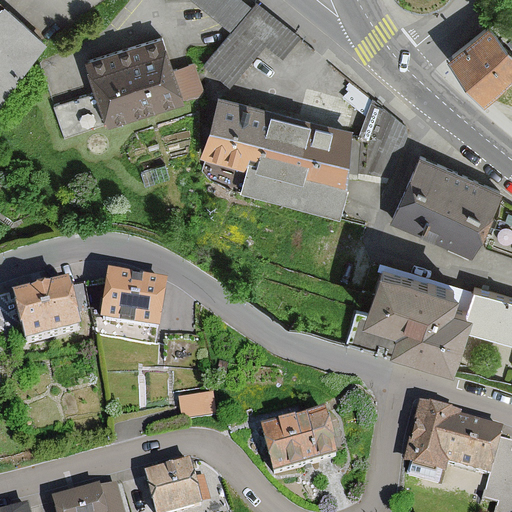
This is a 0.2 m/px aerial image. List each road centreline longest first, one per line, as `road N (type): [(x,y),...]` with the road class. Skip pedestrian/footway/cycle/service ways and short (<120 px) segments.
road 1 (residential): [(0,268),(76,247),(149,257),(279,339),(399,380)]
road 2 (residential): [(0,486),(182,441),(222,452),(277,511)]
road 3 (secondary): [(511,162),(399,64)]
road 4 (residential): [(371,511),(399,380)]
road 5 (residential): [(289,0),(352,56),(399,64)]
